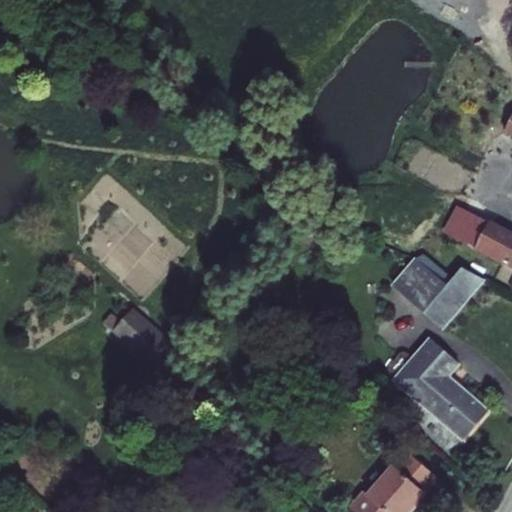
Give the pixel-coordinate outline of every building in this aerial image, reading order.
[(456,239),(476,250),(489,224),(468,214),(456,239)] [(511,236),(489,224),(476,250),(511,269),(511,236)] [(447,288),(415,260),(391,288),(440,329),(443,331),(485,282),(462,271),(447,288)] [(114,333),(142,358),(151,365),(164,351),(170,343),(134,310),(114,333)] [(429,341),(393,382),(461,443),(487,413),(449,379),(459,368),(429,341)] [(176,348),(170,343),(164,351),(169,356),(176,348)] [(398,472),(396,471),(370,499),(366,496),(352,511),(412,511),(426,497),(424,495),(437,481),(411,457),(398,472)]
